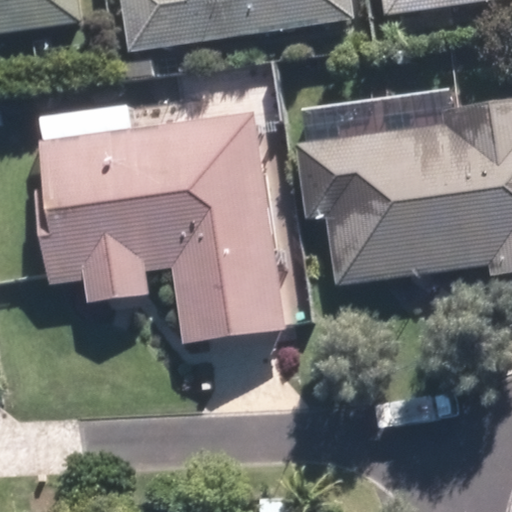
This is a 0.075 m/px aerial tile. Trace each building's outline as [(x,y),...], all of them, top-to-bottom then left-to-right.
[(0,0),(0,33),(90,22),(86,0),(0,0)] [(124,0),(134,57),(363,22),(359,0),(124,0)] [(385,0),(388,17),(501,0),(385,0)] [(291,336),(267,112),(138,126),(135,102),(43,112),(52,189),(38,190),(49,286),(94,281),(96,303),(158,296),(156,272),(178,270),(187,348),(291,336)] [(511,105),(459,111),(460,130),(303,144),(310,221),(336,219),(343,288),(493,274),(493,280),(511,278),(511,105)]
